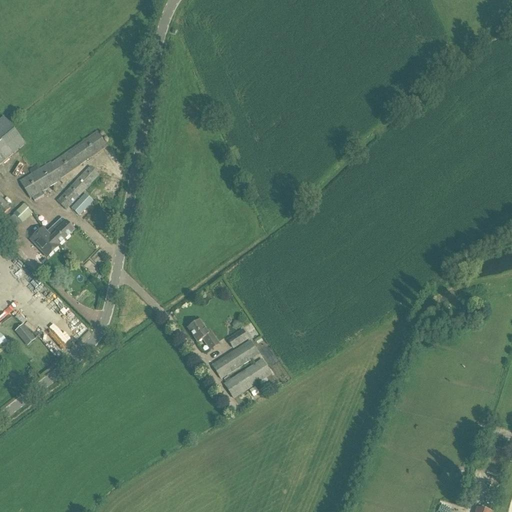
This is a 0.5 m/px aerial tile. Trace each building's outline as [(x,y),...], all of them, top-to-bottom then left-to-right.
[(0,121),(0,163),(20,147),(9,134),(9,133),(0,121)] [(97,136),(14,181),(24,199),(106,154),(97,136)] [(90,167),(57,202),(67,211),(100,176),(90,167)] [(86,194),(71,210),(80,217),(94,202),(86,194)] [(21,207),(10,216),(17,225),(28,216),(21,207)] [(54,231),(49,235),(54,241),(59,246),(76,231),(62,219),(52,229),(54,231)] [(21,238),(8,222),(0,229),(14,245),(21,238)] [(44,230),(30,243),(45,259),(59,246),(54,241),(44,230)] [(21,317),(47,341),(52,335),(27,312),(21,317)] [(200,321),(188,330),(198,343),(203,340),(211,351),(219,345),(210,331),(208,332),(200,321)] [(23,325),(16,331),(22,339),(26,336),(31,343),(35,340),(23,325)] [(243,332),(227,342),(233,351),(249,341),(243,332)] [(260,357),(250,341),(211,367),(221,382),(255,360),(260,357)] [(256,386),(266,379),(272,376),(272,375),(262,360),(224,385),(234,400),(256,386)]
